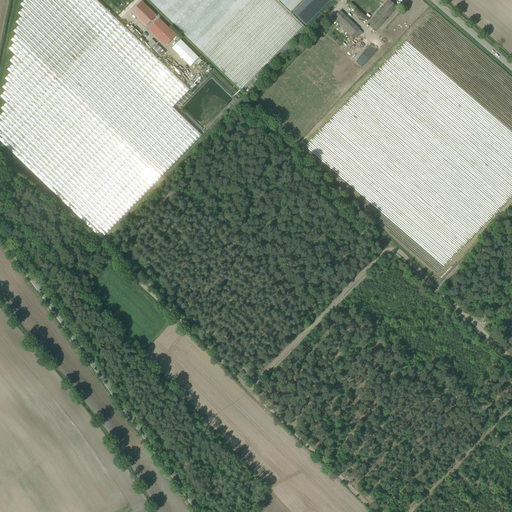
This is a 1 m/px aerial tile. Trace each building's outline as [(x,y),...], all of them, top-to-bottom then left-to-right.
[(0,140),(20,160),(101,239),(202,135),(173,107),(189,90),(96,0),(25,0),(21,5),(24,8),(18,13),(21,17),(16,22),(19,26),(14,31),(17,34),(11,40),(14,43),(9,49),(15,55),(10,61),(13,64),(7,70),(11,73),(5,79),(8,82),(3,88),(6,91),(0,96),(7,103),(1,108),(5,112),(0,116),(0,118),(2,121),(0,122),(0,140)] [(148,0),(176,27),(177,26),(240,90),(245,94),(308,30),(277,0),(148,0)] [(279,0),(291,12),(302,0),(279,0)] [(306,26),(331,0),(304,0),(293,12),(306,26)] [(376,32),(397,7),(388,0),(367,25),(376,32)] [(131,12),(146,26),(156,16),(142,1),(131,12)] [(359,29),(340,10),(332,19),(351,37),(353,35),(357,39),(363,33),(359,29)] [(159,18),(148,29),(166,46),(177,35),(159,18)] [(334,27),(329,22),(318,33),(323,38),(334,27)] [(130,26),(128,28),(136,36),(138,34),(130,26)] [(153,44),(160,51),(164,47),(157,39),(153,44)] [(172,48),(190,66),(199,58),(181,40),(172,48)] [(363,40),(353,49),(356,52),(366,43),(363,40)] [(359,63),(361,64),(363,61),(365,63),(369,57),(365,54),(359,63)]
